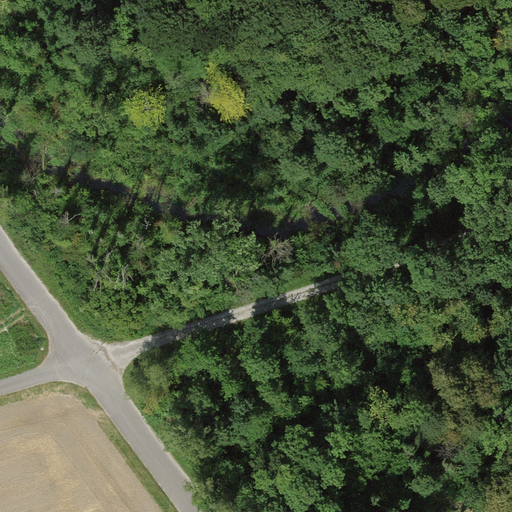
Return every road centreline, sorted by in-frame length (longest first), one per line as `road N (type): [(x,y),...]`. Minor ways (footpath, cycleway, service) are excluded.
road 1 (track): [(82,366),(511,221)]
road 2 (unclassified): [(192,511),(82,366)]
road 3 (track): [(82,366),(0,229)]
